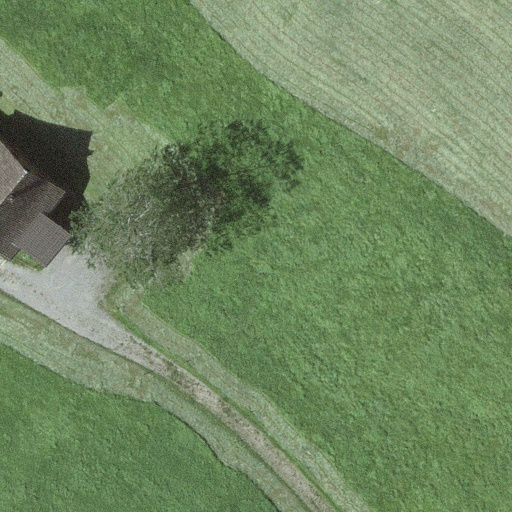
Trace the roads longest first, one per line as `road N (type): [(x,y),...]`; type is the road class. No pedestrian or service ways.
road 1 (track): [(317,511),(224,407),(144,353)]
road 2 (track): [(0,259),(144,353)]
